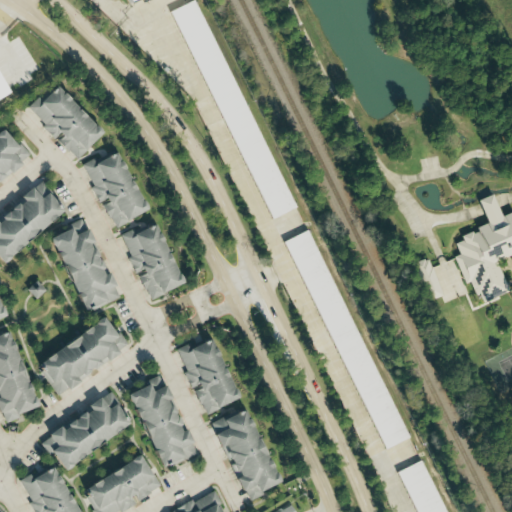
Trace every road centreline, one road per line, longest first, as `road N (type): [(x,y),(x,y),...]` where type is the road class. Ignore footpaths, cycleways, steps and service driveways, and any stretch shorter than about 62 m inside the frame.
road 1 (tertiary): [(13,0),(74,47),(138,124),(330,511)]
road 2 (tertiary): [(366,511),(198,158),(152,97),(54,0)]
